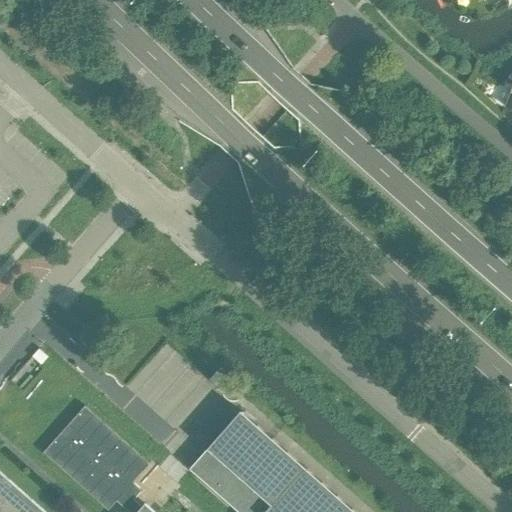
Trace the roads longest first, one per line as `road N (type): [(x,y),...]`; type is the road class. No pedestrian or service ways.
road 1 (unclassified): [(0,65),(509,511)]
road 2 (primary): [(95,0),(277,176),(511,382)]
road 3 (primary): [(511,285),(196,0)]
